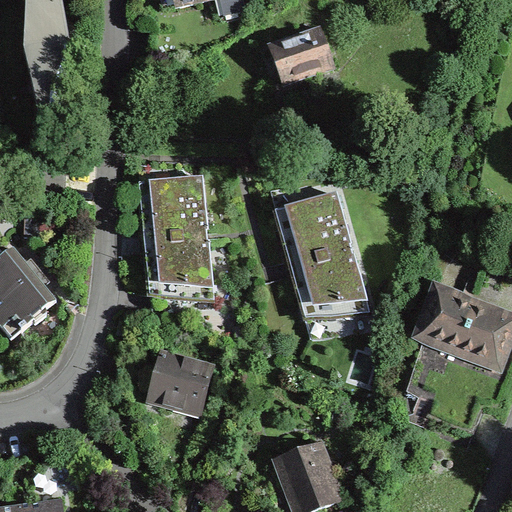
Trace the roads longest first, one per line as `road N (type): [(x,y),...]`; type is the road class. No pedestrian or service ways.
road 1 (residential): [(116,0),(107,276),(94,346),(58,403)]
road 2 (residential): [(58,403),(144,489)]
